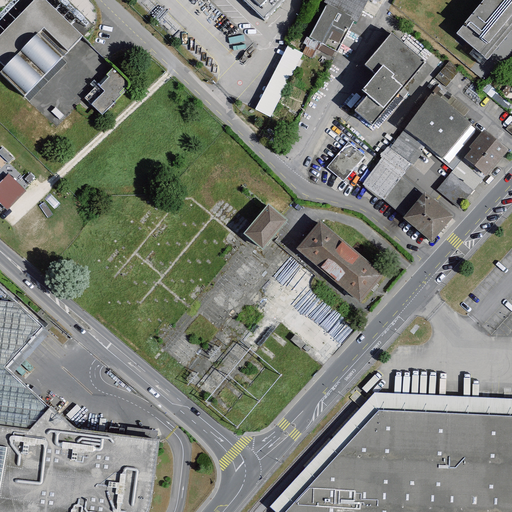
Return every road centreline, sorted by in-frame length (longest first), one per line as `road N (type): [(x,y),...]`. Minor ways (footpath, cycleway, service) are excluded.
road 1 (unclassified): [(435,264),(362,205),(300,185),(104,0)]
road 2 (unclassified): [(244,469),(233,451),(0,251)]
road 3 (tertiary): [(244,469),(290,430),(435,264)]
road 4 (unknown): [(300,185),(389,0)]
